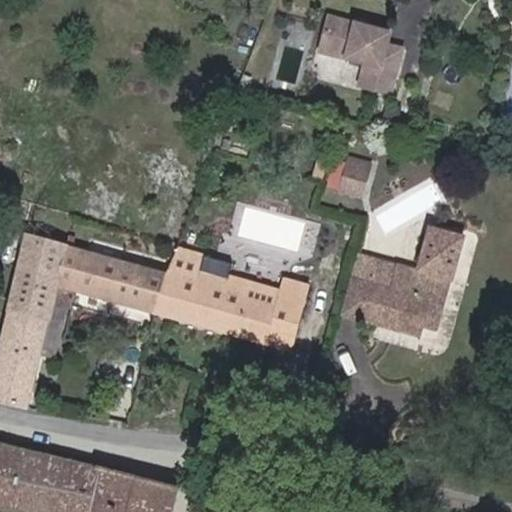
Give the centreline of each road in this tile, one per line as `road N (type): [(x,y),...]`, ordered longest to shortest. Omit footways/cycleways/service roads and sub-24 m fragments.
road 1 (residential): [(0,412),(313,455),(511,501)]
road 2 (unknown): [(357,342),(369,403),(364,466)]
